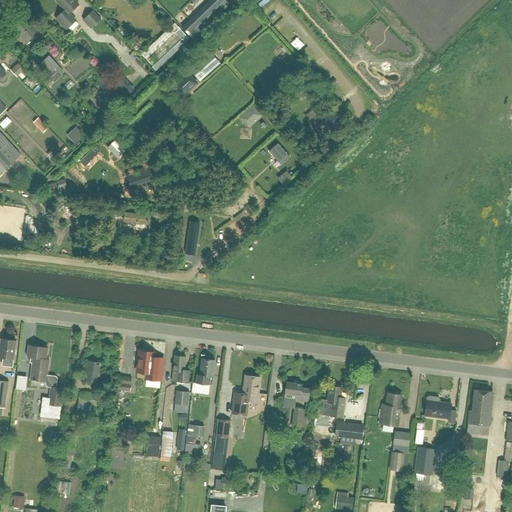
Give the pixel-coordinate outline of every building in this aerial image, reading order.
[(66,30),(75,21),(69,14),(79,5),(74,0),(55,0),(65,10),(56,19),(66,30)] [(224,0),(212,0),(206,6),(216,17),(229,5),(224,0)] [(91,29),(101,20),(93,11),(83,20),(91,29)] [(25,24),(23,22),(16,28),(19,30),(17,32),(28,44),(38,35),(35,31),(37,29),(31,23),(29,25),(27,22),(25,24)] [(190,22),(183,28),(193,39),(200,32),(190,22)] [(156,71),(189,40),(174,24),(141,55),(156,71)] [(200,79),(217,64),(209,55),(192,70),(200,79)] [(63,71),(48,56),(38,66),(47,75),(54,69),(59,75),(63,71)] [(16,77),(24,70),(18,63),(11,70),(16,77)] [(27,78),(37,88),(42,82),(33,72),(27,78)] [(126,97),(135,88),(120,74),(112,82),(126,97)] [(196,83),(189,74),(176,86),(183,94),(196,83)] [(303,81),(296,87),(304,95),(310,90),(313,87),(306,79),(303,81)] [(254,109),(243,118),(249,125),(260,116),(254,109)] [(334,112),(325,120),(331,127),(339,120),(341,119),(335,112),(334,112)] [(44,121),(40,125),(47,133),(51,128),(44,121)] [(0,173),(21,155),(0,132),(0,173)] [(115,141),(111,145),(120,155),(124,151),(115,141)] [(278,144),(269,151),(281,164),(289,156),(278,144)] [(127,173),(133,190),(156,183),(150,166),(127,173)] [(201,194),(199,201),(208,203),(210,196),(201,194)] [(161,216),(125,212),(124,221),(149,224),(158,225),(160,225),(161,216)] [(149,224),(148,235),(157,236),(158,225),(149,224)] [(189,228),(185,254),(195,255),(199,230),(189,228)] [(12,367),(16,341),(1,339),(0,345),(0,357),(3,358),(2,366),(12,367)] [(60,406),(62,389),(56,388),(57,378),(56,377),(47,375),(49,360),(46,360),(48,348),(28,346),(27,357),(33,358),(30,380),(46,382),(45,383),(46,385),(47,386),(48,387),(50,388),(48,405),(60,406)] [(160,380),(163,359),(153,358),(154,353),(139,351),(137,371),(146,372),(146,378),(160,380)] [(188,383),(189,371),(184,370),(186,357),(175,356),(172,381),(188,383)] [(213,377),(215,360),(202,359),(200,375),(197,375),(196,383),(212,385),(213,377)] [(99,383),(102,363),(90,361),(89,366),(87,365),(84,380),(99,383)] [(25,386),(27,374),(19,373),(18,385),(25,386)] [(256,404),(259,377),(245,376),(243,394),(234,393),(232,414),(247,416),(248,403),(256,404)] [(118,390),(130,392),(131,378),(119,377),(118,390)] [(0,407),(5,408),(9,382),(0,380),(0,407)] [(308,402),(310,389),(302,388),(302,384),(286,382),(284,399),(296,401),(296,400),(308,402)] [(319,399),(317,414),(330,416),(342,417),(345,398),(340,398),(341,388),(329,386),(327,400),(319,399)] [(489,426),(492,401),(490,401),(491,392),(474,390),(472,411),(469,411),(468,424),(489,426)] [(187,406),(189,392),(176,391),(174,404),(187,406)] [(270,402),(270,391),(261,391),(260,401),(270,402)] [(94,418),(97,396),(80,393),(76,414),(94,418)] [(380,422),(397,424),(401,396),(388,394),(386,406),(382,405),(380,422)] [(449,419),(451,404),(439,402),(440,400),(438,398),(429,396),(427,398),(424,416),(449,419)] [(305,429),(307,410),(295,408),(293,427),(305,429)] [(229,438),(230,426),(231,420),(218,419),(216,437),(229,438)] [(362,440),(363,425),(336,421),(334,436),(340,437),(340,444),(348,445),(349,438),(362,440)] [(201,445),(195,444),(196,437),(202,437),(203,427),(188,425),(186,443),(185,452),(200,453),(201,445)] [(418,426),(418,441),(426,441),(426,426),(418,426)] [(183,451),(185,430),(178,429),(176,450),(183,451)] [(394,431),(393,445),(408,447),(410,433),(394,431)] [(171,457),(173,433),(162,432),(160,456),(171,457)] [(73,456),(76,436),(62,434),(59,453),(60,453),(58,467),(70,469),(72,456),(73,456)] [(148,435),(146,456),(158,456),(160,436),(148,435)] [(432,475),(435,449),(417,447),(414,473),(416,473),(414,483),(429,485),(430,475),(432,475)] [(389,470),(402,472),(404,453),(391,451),(389,470)] [(507,477),(508,461),(498,460),(496,476),(507,477)] [(354,498),(337,496),(335,508),(352,510),(354,498)]
